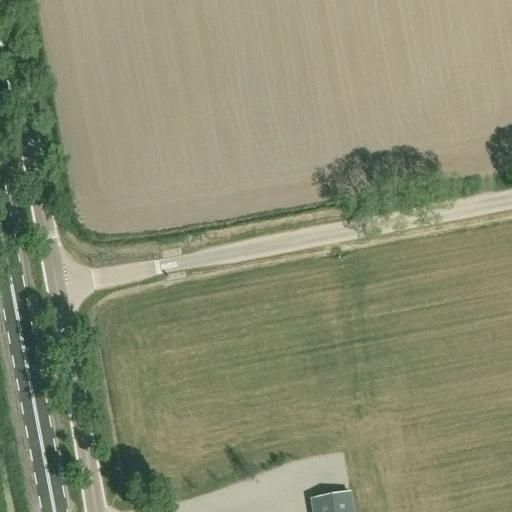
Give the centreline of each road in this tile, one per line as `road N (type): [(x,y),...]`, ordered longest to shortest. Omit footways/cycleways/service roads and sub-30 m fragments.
road 1 (unclassified): [(511,201),(56,287)]
road 2 (unclassified): [(56,287),(1,0)]
road 3 (primary): [(54,511),(0,227)]
road 4 (unclassified): [(98,511),(56,287)]
